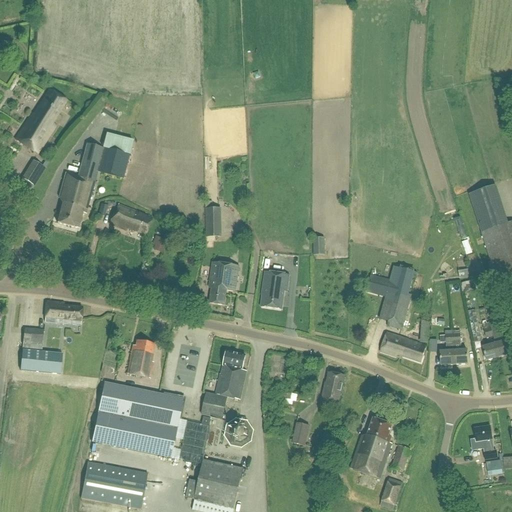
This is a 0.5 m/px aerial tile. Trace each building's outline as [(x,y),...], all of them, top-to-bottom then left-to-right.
[(66,102),(49,92),(34,115),(32,115),(16,141),(37,155),(56,127),(52,124),(66,102)] [(108,135),(104,150),(129,157),(134,141),(108,135)] [(104,150),(87,145),(78,178),(65,175),(58,198),(62,205),(57,224),(78,230),(82,214),(86,215),(96,173),(123,180),(129,157),(104,150)] [(45,169),(33,161),(22,179),(34,187),(45,169)] [(468,195),(481,233),(507,225),(494,187),(468,195)] [(136,211),(118,203),(110,222),(127,230),(128,228),(145,236),(152,219),(136,212),(136,211)] [(221,238),(221,209),(206,209),(207,238),(221,238)] [(511,275),(511,223),(507,225),(481,233),(497,281),(511,275)] [(155,237),(152,246),(155,247),(153,251),(162,254),(167,242),(155,237)] [(325,256),(324,239),(313,240),(313,256),(325,256)] [(239,267),(212,263),(209,289),(212,290),(210,304),(224,306),(226,292),(235,293),(239,267)] [(389,281),(387,289),(408,295),(414,274),(393,268),(389,281)] [(289,276),(265,273),(261,297),(262,297),(261,307),(282,310),(285,293),(287,293),(289,276)] [(389,281),(370,276),(366,293),(385,298),(379,320),(388,322),(387,327),(402,332),(412,296),(408,295),(387,289),(389,281)] [(505,315),(484,277),(476,281),(497,319),(505,315)] [(63,304),(46,302),(44,323),(80,326),(81,309),(63,307),(63,304)] [(483,342),(476,311),(468,313),(475,344),(483,342)] [(431,345),(432,324),(424,323),(423,344),(431,345)] [(24,330),(22,351),(41,353),(43,331),(24,330)] [(500,336),(498,331),(485,334),(487,340),(500,336)] [(453,336),(452,333),(446,334),(446,337),(440,337),(440,343),(446,343),(446,344),(460,343),(459,335),(453,336)] [(407,341),(387,334),(380,352),(397,358),(398,356),(421,363),(426,347),(407,340),(407,341)] [(495,344),(499,358),(511,354),(511,353),(508,341),(495,344)] [(154,345),(136,342),(135,347),(133,346),(127,375),(150,379),(153,363),(150,363),(154,345)] [(431,354),(439,354),(440,342),(432,342),(431,354)] [(486,362),(499,358),(495,344),(482,348),(486,362)] [(196,390),(203,350),(183,346),(176,386),(196,390)] [(454,366),(453,352),(453,346),(446,347),(446,352),(440,353),(441,367),(454,366)] [(22,351),(20,371),(60,375),(62,355),(22,351)] [(453,352),(454,366),(468,365),(467,351),(453,352)] [(220,375),(216,395),(227,398),(240,401),(246,372),(242,371),(245,357),(226,353),(221,375),(220,375)] [(345,377),(329,373),(326,387),(324,387),(320,405),(338,409),(345,377)] [(182,400),(103,384),(91,444),(170,460),(182,400)] [(216,395),(215,396),(206,394),(201,416),(222,420),(227,398),(216,395)] [(288,395),(286,405),(297,407),(299,397),(288,395)] [(393,426),(373,419),(367,436),(361,436),(350,469),(380,480),(392,445),(390,444),(392,438),(389,437),(393,426)] [(234,446),(239,447),(241,447),(250,441),(252,432),(246,424),(236,422),(228,428),(226,437),(232,446),(234,446)] [(309,427),(296,425),(292,444),(305,447),(309,427)] [(492,440),(490,427),(474,429),(476,439),(471,440),(473,451),(484,450),(485,454),(484,454),(485,461),(497,459),(496,452),(494,452),(492,440)] [(348,436),(341,434),(336,451),(342,454),(348,436)] [(329,445),(316,442),(314,451),(308,450),(307,456),(325,460),(329,445)] [(411,451),(399,447),(391,469),(403,473),(411,451)] [(173,460),(180,461),(182,451),(175,450),(173,460)] [(511,458),(503,459),(504,471),(511,469),(511,458)] [(194,501),(210,505),(208,511),(225,511),(227,508),(234,510),(243,470),(243,469),(203,460),(203,461),(198,484),(189,481),(185,499),(194,501)] [(501,461),(486,464),(488,477),(503,475),(501,461)] [(147,475),(87,463),(80,499),(141,511),(147,475)] [(403,484),(390,479),(381,503),(394,507),(403,484)]
